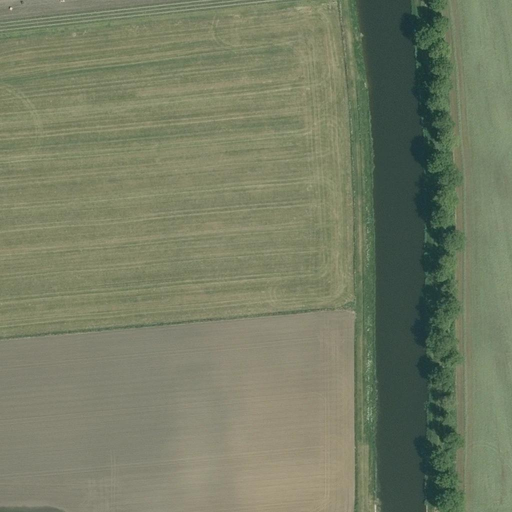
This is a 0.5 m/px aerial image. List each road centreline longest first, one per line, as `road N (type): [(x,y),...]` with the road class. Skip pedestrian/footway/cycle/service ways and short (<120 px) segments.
road 1 (track): [(362,511),(362,257),(342,0)]
road 2 (track): [(436,511),(434,110),(422,0)]
